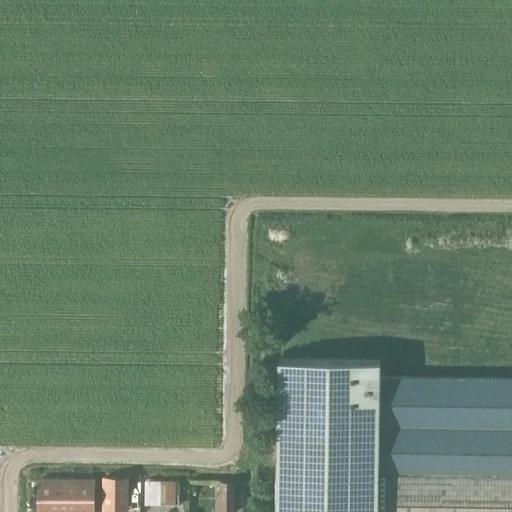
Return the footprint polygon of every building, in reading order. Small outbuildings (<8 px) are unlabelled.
[(511,511),(511,378),(382,377),(382,360),(277,358),(275,511),(511,511)] [(36,511),(94,511),(94,477),(37,477),(36,511)] [(102,477),(102,510),(127,511),(128,477),(102,477)] [(176,503),(176,480),(144,479),(144,503),(176,503)] [(230,510),(230,491),(218,491),(217,510),(230,510)]
